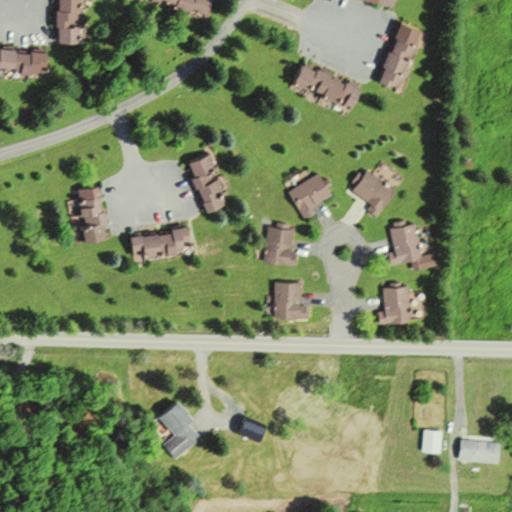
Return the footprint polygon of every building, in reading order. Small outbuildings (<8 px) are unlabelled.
[(53,42),(71,41),(71,19),(72,19),(71,0),(61,0),(62,0),(53,1),(53,42)] [(146,0),(199,19),(205,0),(146,0)] [(375,83),(396,89),(412,26),(390,21),(375,83)] [(0,49),(0,74),(49,73),(48,47),(0,49)] [(285,83),(345,110),(355,88),(295,61),(285,83)] [(199,212),(230,201),(213,149),(182,159),(199,212)] [(374,214),(393,193),(365,169),(346,190),(374,214)] [(328,194),(313,173),(285,192),(302,218),(313,211),(310,207),(328,194)] [(102,238),(97,184),(72,187),(77,240),(102,238)] [(419,257),(411,222),(386,227),(391,251),(385,252),(387,264),(419,257)] [(264,225),(260,261),(293,265),(294,252),(288,251),(290,227),(264,225)] [(127,258),(189,251),(186,227),(124,234),(127,258)] [(297,305),(297,281),(271,281),(271,318),(303,318),(303,305),(297,305)] [(381,323),(406,322),(406,286),(380,286),(381,323)] [(152,414),(171,397),(187,416),(184,419),(199,436),(171,458),(159,444),(170,433),(152,414)] [(420,427),(439,428),(437,453),(418,451),(420,427)] [(456,436),(496,439),(494,462),(454,458),(456,436)]
